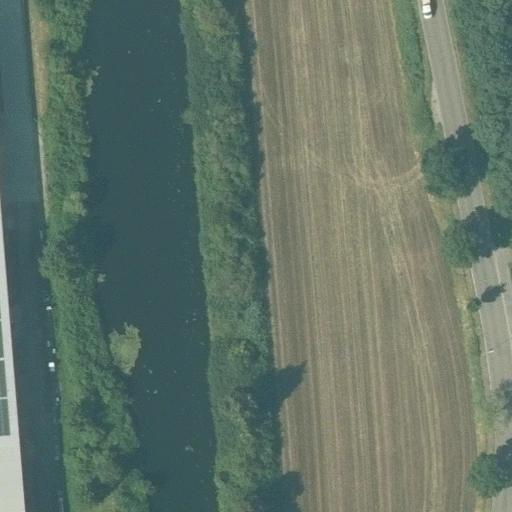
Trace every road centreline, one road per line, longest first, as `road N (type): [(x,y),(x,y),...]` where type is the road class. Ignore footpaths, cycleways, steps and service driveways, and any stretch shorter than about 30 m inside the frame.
road 1 (tertiary): [(506,511),(510,433),(501,340),(469,200)]
road 2 (tertiary): [(428,0),(469,200)]
